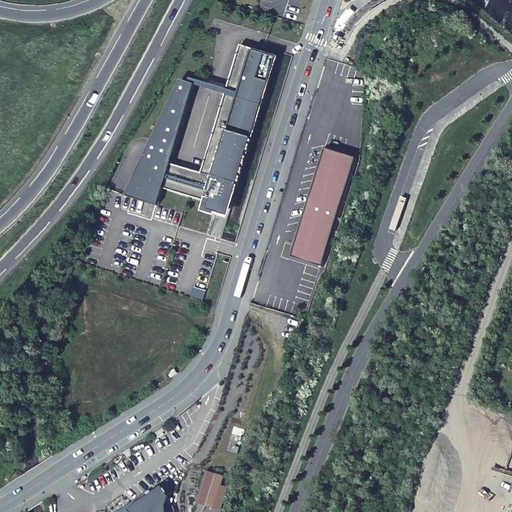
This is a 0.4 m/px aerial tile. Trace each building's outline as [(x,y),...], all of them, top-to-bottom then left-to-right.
[(241,184),(279,57),(255,50),(256,49),(243,44),(209,157),(214,159),(210,175),(204,173),(173,162),(197,84),(182,79),(157,158),(142,154),(129,195),(161,205),(167,187),(209,200),(205,211),(219,215),(220,211),(230,181),(241,184)] [(356,158),(327,149),(294,256),(323,265),(356,158)] [(210,175),(214,159),(209,157),(204,173),(210,175)] [(230,181),(220,211),(231,215),(241,184),(230,181)] [(174,369),(167,373),(171,378),(177,373),(174,369)] [(212,509),(219,487),(222,478),(215,475),(205,506),(212,509)] [(135,511),(172,511),(171,508),(175,497),(167,487),(133,509),(135,511)] [(226,490),(219,487),(212,509),(219,511),(226,490)]
